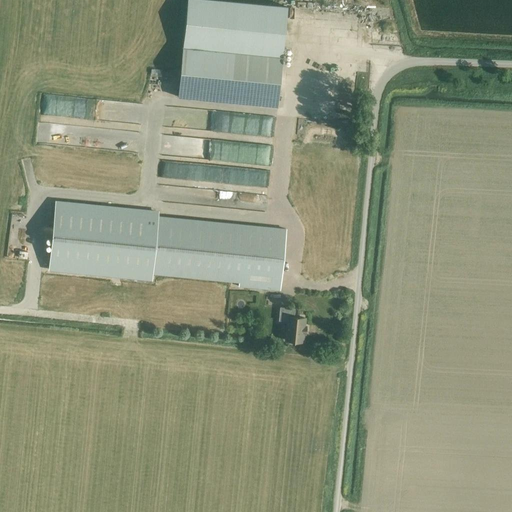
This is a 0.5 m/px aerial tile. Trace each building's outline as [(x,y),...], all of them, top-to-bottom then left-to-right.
[(278,107),(287,7),(216,0),(187,0),(178,97),(278,107)] [(265,144),(193,138),(191,160),(264,166),(265,144)] [(156,177),(263,187),(264,170),(158,160),(156,177)] [(263,197),(241,193),(239,207),(261,210),(263,197)] [(58,203),(51,268),(151,279),(151,273),(239,282),(238,287),(280,290),(286,229),(157,217),(157,213),(58,203)] [(16,250),(14,257),(22,259),(24,252),(16,250)] [(218,305),(220,294),(214,293),(212,304),(218,305)] [(287,322),(286,340),(291,341),(292,343),(296,343),(298,341),(303,342),(303,334),(305,334),(306,327),(304,327),(305,318),(294,317),(295,308),(280,307),(279,321),(287,322)]
